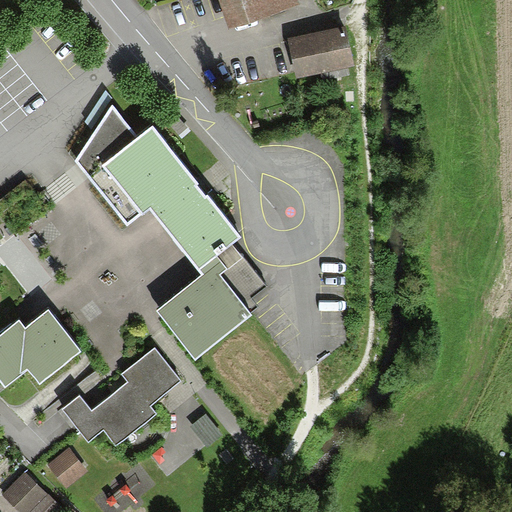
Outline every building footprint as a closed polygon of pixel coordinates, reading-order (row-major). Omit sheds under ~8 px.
[(221,0),(227,17),(282,0),(221,0)] [(344,23),(286,37),(294,72),(352,58),(344,23)] [(133,132),(111,103),(76,165),(124,226),(149,207),(200,271),(154,308),(194,357),(253,310),(247,302),(267,285),(234,244),(246,234),(152,117),(133,132)] [(194,138),(182,122),(172,130),(184,146),(194,138)] [(15,318),(0,330),(0,381),(2,384),(28,364),(35,373),(73,344),(45,308),(21,326),(15,318)] [(176,375),(153,342),(116,369),(122,378),(89,401),(80,388),(60,402),(84,435),(100,423),(112,438),(152,409),(144,398),(176,375)] [(217,431),(204,414),(191,423),(204,441),(217,431)] [(64,444),(46,460),(66,482),(84,465),(64,444)] [(38,511),(50,501),(22,471),(1,492),(19,511),(38,511)]
